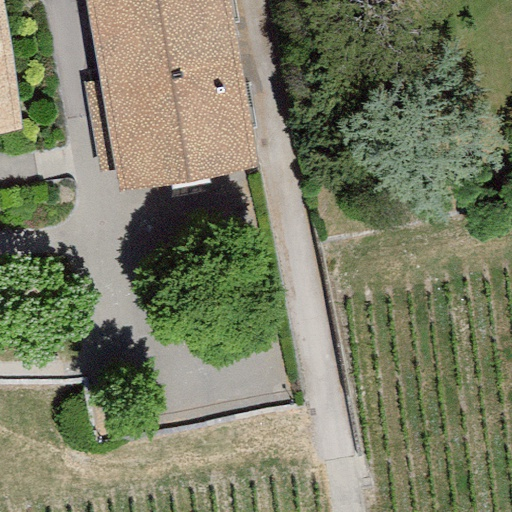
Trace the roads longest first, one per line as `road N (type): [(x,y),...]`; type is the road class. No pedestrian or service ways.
road 1 (track): [(349,511),(305,237)]
road 2 (unclassified): [(305,237),(258,0)]
